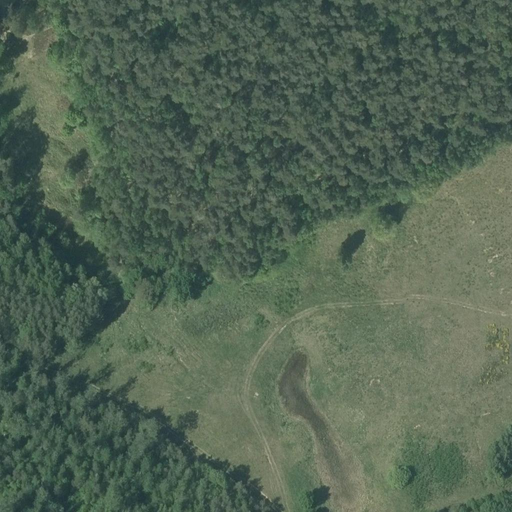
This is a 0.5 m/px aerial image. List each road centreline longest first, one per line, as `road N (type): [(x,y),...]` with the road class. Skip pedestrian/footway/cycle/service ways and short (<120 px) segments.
road 1 (track): [(511,319),(400,297),(304,310),(287,323),(249,374),(244,395),(282,511)]
road 2 (track): [(270,511),(129,405),(0,337)]
